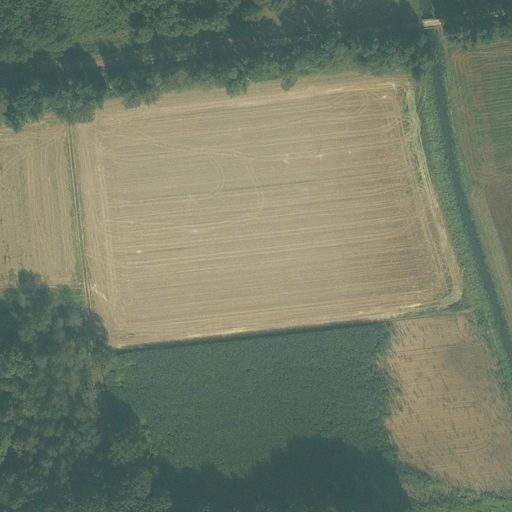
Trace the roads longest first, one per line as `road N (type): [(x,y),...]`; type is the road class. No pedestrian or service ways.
road 1 (track): [(511,12),(54,76)]
road 2 (track): [(54,76),(112,511)]
